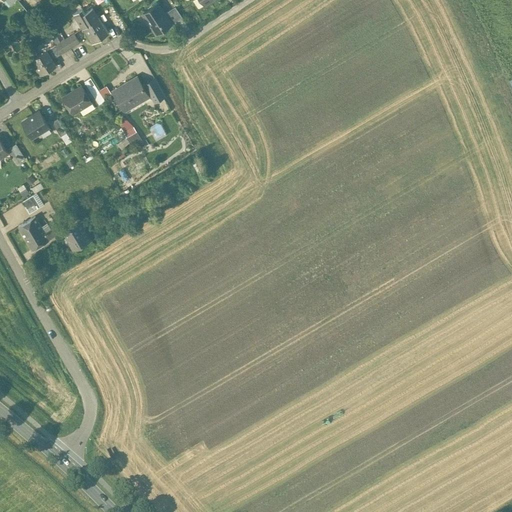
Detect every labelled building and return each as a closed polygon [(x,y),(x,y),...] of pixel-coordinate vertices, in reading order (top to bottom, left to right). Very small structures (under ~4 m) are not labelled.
[(165,13),(158,3),(143,13),(156,33),(171,23),(165,13)] [(175,6),(165,13),(171,23),(171,24),(182,17),(175,6)] [(82,27),(99,17),(93,7),(86,11),(84,7),(73,13),(82,27)] [(99,17),(82,27),(92,43),(108,33),(99,17)] [(74,32),(65,38),(70,48),(80,42),(74,32)] [(65,38),(55,44),(61,54),(70,48),(65,38)] [(47,49),(30,60),(40,75),(56,65),(47,49)] [(138,76),(113,91),(124,110),(149,95),(143,84),(138,76)] [(94,95),(99,91),(90,77),(85,81),(86,82),(94,95)] [(155,77),(143,84),(149,95),(161,88),(155,77)] [(104,96),(111,91),(105,84),(99,89),(104,96)] [(81,85),(63,96),(73,112),(91,101),(81,85)] [(40,112),(34,116),(33,114),(23,121),(32,136),(49,126),(40,112)] [(137,150),(147,143),(127,116),(117,123),(137,150)] [(67,132),(58,117),(52,121),(61,135),(67,132)] [(151,126),(157,138),(166,133),(159,121),(151,126)] [(25,157),(16,143),(11,146),(19,160),(25,157)] [(44,202),(48,199),(41,189),(37,192),(44,202)] [(33,194),(22,200),(30,212),(41,206),(33,194)] [(35,215),(18,225),(32,248),(49,238),(56,234),(52,227),(45,231),(35,215)] [(80,220),(64,230),(70,239),(69,240),(74,248),(91,238),(80,220)] [(91,238),(74,248),(77,254),(95,244),(91,238)]
